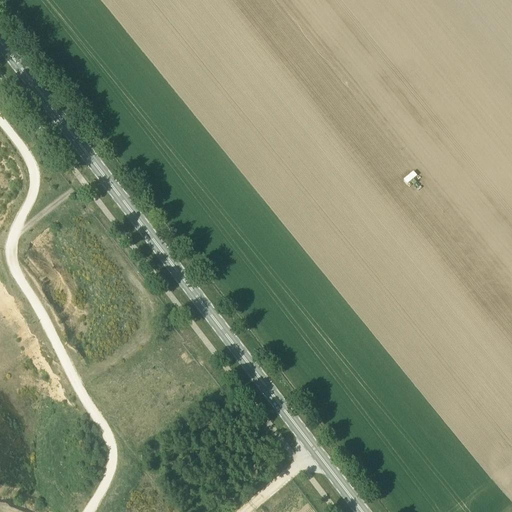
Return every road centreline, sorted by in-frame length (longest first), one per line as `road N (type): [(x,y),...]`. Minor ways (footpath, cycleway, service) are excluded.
road 1 (secondary): [(360,511),(0,47)]
road 2 (track): [(0,121),(26,153),(33,182),(15,232),(16,263),(112,460),(88,511)]
